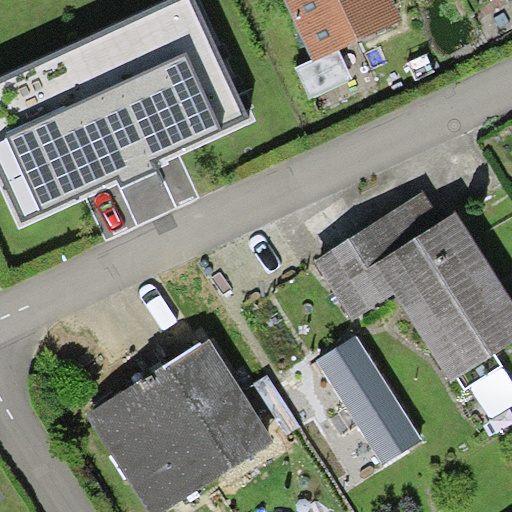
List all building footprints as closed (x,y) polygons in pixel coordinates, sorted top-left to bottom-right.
[(189,0),(177,0),(0,78),(0,181),(19,225),(245,124),(189,0)] [(376,0),(269,0),(295,64),(388,28),(376,0)] [(398,293),(452,380),(511,342),(511,295),(460,213),(442,224),(421,192),(316,257),(355,319),(398,293)] [(358,334),(315,361),(346,409),(382,467),(425,440),(358,334)] [(206,341),(84,417),(143,511),(168,511),(272,448),(206,341)]
